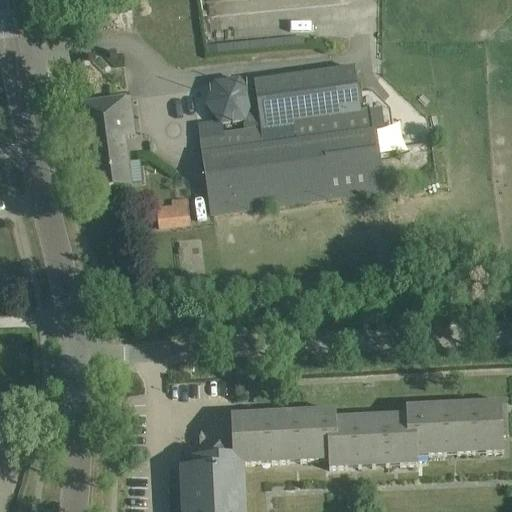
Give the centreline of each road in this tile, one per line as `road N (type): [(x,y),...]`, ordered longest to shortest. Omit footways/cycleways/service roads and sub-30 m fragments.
road 1 (unclassified): [(86,357),(511,336)]
road 2 (tertiary): [(51,232),(20,119),(1,0)]
road 3 (unknown): [(151,353),(149,511)]
road 4 (tertiary): [(83,511),(86,357)]
road 5 (tertiary): [(66,359),(65,511)]
road 6 (tertiary): [(86,357),(69,264),(51,232)]
road 7 (tertiary): [(51,232),(66,359)]
